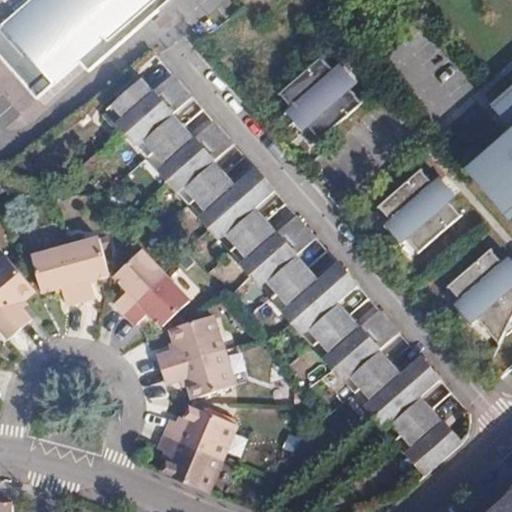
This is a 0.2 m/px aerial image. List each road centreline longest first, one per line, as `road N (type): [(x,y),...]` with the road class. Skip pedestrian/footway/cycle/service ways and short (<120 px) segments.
road 1 (residential): [(112,484),(127,427),(118,376),(86,354),(44,361),(15,385),(0,453)]
road 2 (residential): [(421,511),(511,433)]
